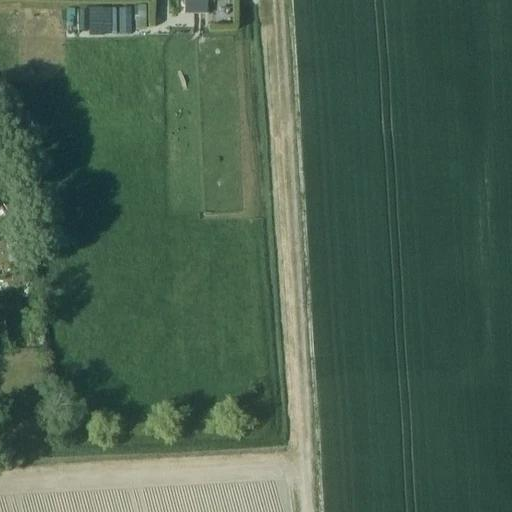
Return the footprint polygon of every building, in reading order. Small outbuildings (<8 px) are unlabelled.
[(185,0),(186,16),(207,16),(207,0),(185,0)] [(135,7),(135,22),(136,22),(136,32),(146,32),(146,7),(135,7)] [(117,33),(116,10),(103,10),(104,34),(117,33)] [(131,34),(131,10),(119,10),(120,35),(131,34)] [(80,12),(80,32),(88,32),(89,12),(80,12)]
